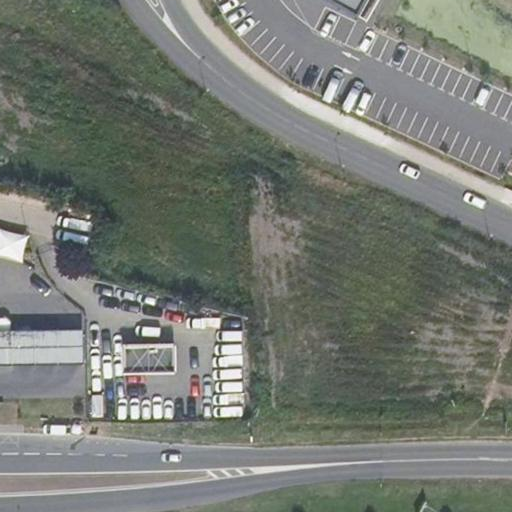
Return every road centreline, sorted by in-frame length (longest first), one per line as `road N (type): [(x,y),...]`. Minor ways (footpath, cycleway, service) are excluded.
road 1 (primary): [(0,505),(204,493),(326,463)]
road 2 (primary): [(326,463),(0,463)]
road 3 (primary): [(511,461),(326,463)]
